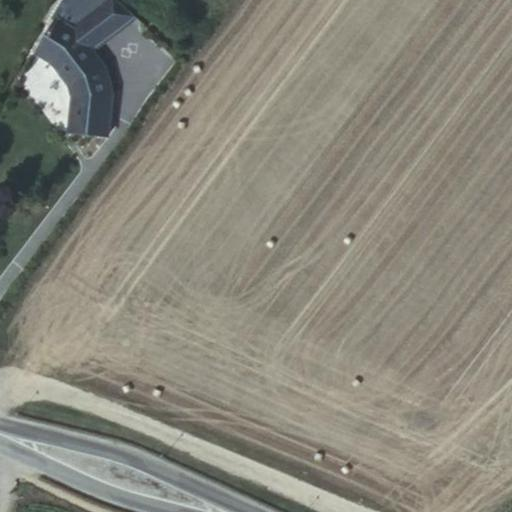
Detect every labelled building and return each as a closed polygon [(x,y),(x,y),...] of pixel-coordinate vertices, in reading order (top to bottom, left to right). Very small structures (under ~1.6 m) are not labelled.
[(98,9),(91,0),(71,0),(57,24),(37,55),(51,63),(69,86),(73,98),(69,131),(107,135),(112,94),(107,68),(93,51),(116,33),(98,9)] [(71,0),(62,0),(50,20),(57,24),(71,0)] [(105,0),(91,0),(98,9),(105,0)] [(129,23),(105,0),(98,9),(116,33),(129,23)] [(105,0),(129,23),(135,19),(114,0),(105,0)]
